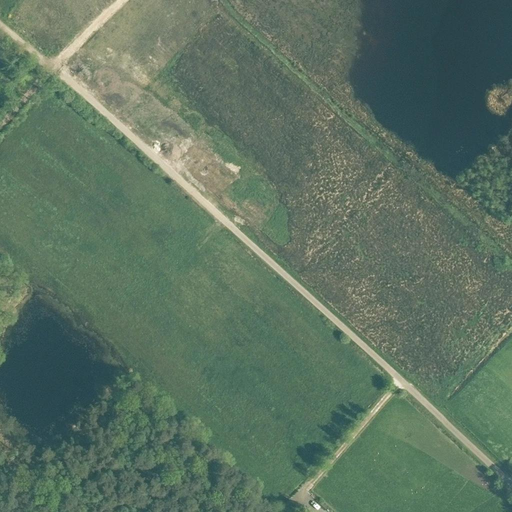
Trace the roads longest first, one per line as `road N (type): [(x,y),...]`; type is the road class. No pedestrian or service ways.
road 1 (unclassified): [(511,482),(62,77)]
road 2 (track): [(124,0),(0,131)]
